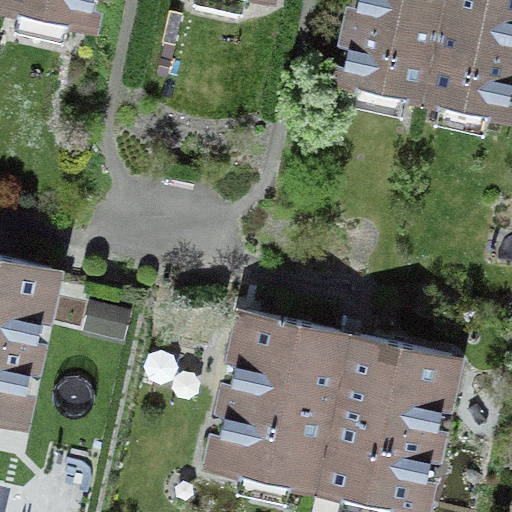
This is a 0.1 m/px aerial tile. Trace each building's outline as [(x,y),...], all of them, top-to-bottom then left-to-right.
[(0,0),(0,3),(19,8),(67,18),(87,23),(92,0),(0,0)] [(243,0),(197,0),(241,10),(243,0)] [(487,110),(505,114),(511,78),(511,0),(357,0),(341,78),(358,82),(406,92),(439,99),(487,110)] [(67,18),(19,8),(15,28),(63,38),(67,18)] [(406,92),(358,82),(354,102),(401,112),(406,92)] [(487,110),(439,99),(435,119),(483,130),(487,110)] [(0,254),(0,415),(18,419),(52,266),(0,254)] [(129,309),(91,299),(84,326),(123,335),(129,309)] [(247,308),(214,462),(242,468),(289,478),(343,490),(391,500),(419,506),(452,353),(247,308)] [(289,478),(242,468),(237,488),(285,498),(289,478)] [(388,511),(391,500),(343,490),(339,510),(348,511),(388,511)]
